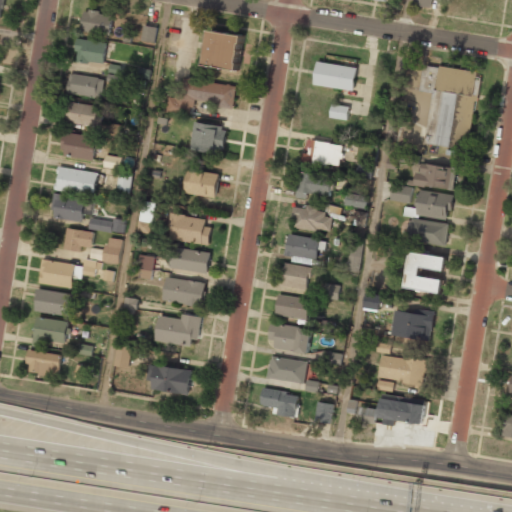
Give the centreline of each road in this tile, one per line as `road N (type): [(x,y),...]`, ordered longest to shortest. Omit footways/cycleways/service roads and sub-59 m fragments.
road 1 (secondary): [(511,474),(0,397)]
road 2 (residential): [(289,0),(217,433)]
road 3 (residential): [(511,128),(455,466)]
road 4 (residential): [(511,52),(188,0)]
road 5 (residential): [(54,0),(0,318)]
road 6 (motorway): [(298,499),(0,424)]
road 7 (motorway): [(298,499),(0,452)]
road 8 (motorway): [(0,484),(164,511)]
